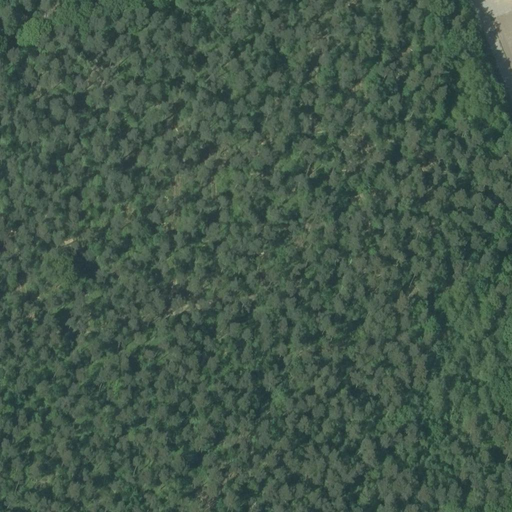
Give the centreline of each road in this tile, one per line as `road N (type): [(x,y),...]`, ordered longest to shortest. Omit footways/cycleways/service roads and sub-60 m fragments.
road 1 (track): [(511,136),(499,129),(443,0)]
road 2 (track): [(127,0),(0,29)]
